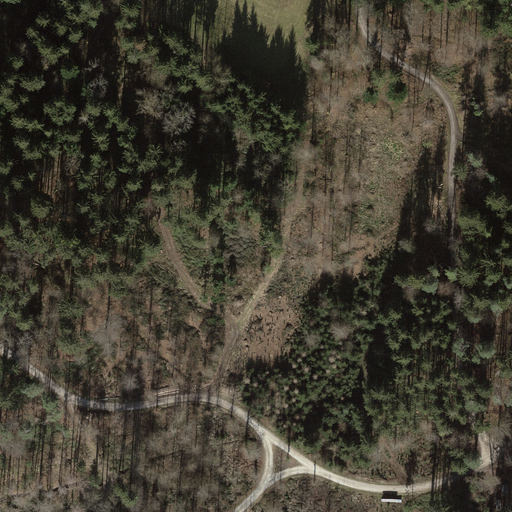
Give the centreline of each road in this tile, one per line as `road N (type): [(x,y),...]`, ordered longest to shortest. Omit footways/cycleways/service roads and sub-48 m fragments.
road 1 (track): [(0,350),(66,399),(133,406),(200,395),(324,473),(378,488),(432,487),(490,459)]
road 2 (track): [(490,459),(466,402),(452,114),(441,89),(370,43),(359,0)]
road 3 (track): [(66,399),(134,511)]
